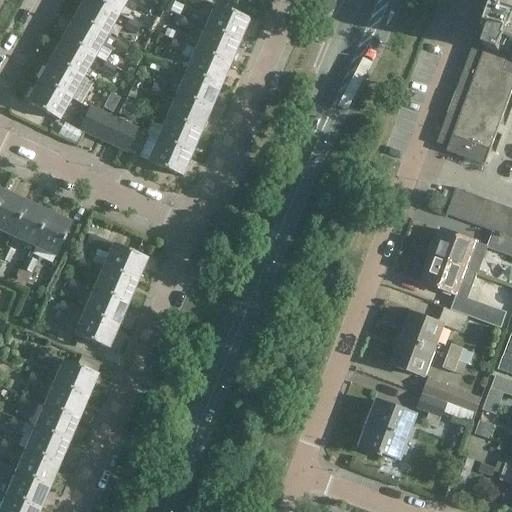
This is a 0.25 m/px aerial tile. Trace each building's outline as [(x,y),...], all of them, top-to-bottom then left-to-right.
[(81,4),(73,18),(77,20),(78,20),(101,33),(109,21),(113,23),(118,14),(113,12),(91,0),(88,0),(85,7),(81,4)] [(91,0),(113,12),(120,0),(121,0),(125,2),(125,0),(91,0)] [(145,13),(150,5),(141,0),(137,0),(134,7),(145,13)] [(199,10),(203,1),(200,0),(188,0),(187,4),(199,10)] [(511,0),(501,0),(491,29),(487,28),(487,30),(490,31),(484,47),(484,48),(446,151),(484,165),(511,90),(511,0)] [(204,28),(233,41),(238,43),(244,29),(239,27),(243,18),(214,5),(204,28)] [(189,32),(193,24),(181,18),(177,27),(189,32)] [(69,25),(61,39),(66,41),(90,54),(96,43),(100,45),(111,51),(111,50),(116,41),(106,35),(101,33),(78,20),(77,20),(73,28),(69,25)] [(133,34),(138,26),(127,20),(122,28),(133,34)] [(230,49),(233,41),(204,28),(194,50),(224,63),(224,64),(228,66),(234,51),(230,49)] [(57,46),(49,60),(54,62),(78,75),(85,63),(89,65),(94,57),(90,54),(66,41),(61,49),(57,46)] [(121,55),(126,47),(116,41),(111,50),(121,55)] [(180,55),(183,46),(172,41),(168,50),(180,55)] [(224,64),(224,63),(194,50),(185,73),(214,85),(214,86),(219,88),(225,74),(220,72),(224,64)] [(45,68),(38,81),(42,83),(66,96),(73,84),(77,86),(82,78),(78,75),(54,62),(49,70),(45,68)] [(98,70),(109,76),(114,68),(103,62),(98,70)] [(170,77),(174,68),(162,63),(158,72),(170,77)] [(214,86),(214,85),(185,73),(175,95),(205,108),(209,110),(215,96),(211,94),(214,86)] [(33,89),(26,102),(54,118),(61,105),(65,108),(70,99),(66,96),(42,83),(37,91),(33,89)] [(160,99),(164,90),(152,85),(149,94),(160,99)] [(110,94),(103,108),(111,112),(119,98),(110,94)] [(205,108),(175,95),(166,117),(195,130),(200,132),(206,118),(201,116),(205,108)] [(126,99),(118,114),(130,119),(137,104),(126,99)] [(89,107),(78,130),(99,139),(109,116),(89,107)] [(150,123),(145,135),(156,139),(186,152),(186,153),(190,154),(196,140),(192,138),(195,130),(166,117),(161,128),(150,123)] [(126,152),(137,129),(117,120),(106,143),(126,152)] [(186,153),(186,152),(156,139),(152,149),(157,151),(151,164),(180,177),(187,162),(182,161),(186,153)] [(455,190),(446,214),(458,218),(467,194),(455,190)] [(479,198),(467,194),(458,218),(470,223),(479,198)] [(10,201),(3,197),(2,197),(0,201),(0,231),(10,236),(24,207),(27,203),(12,196),(10,201)] [(490,203),(479,198),(470,223),(481,227),(490,203)] [(502,207),(490,203),(481,227),(493,231),(502,207)] [(32,211),(24,207),(10,236),(32,246),(46,217),(46,218),(48,213),(34,207),(32,211)] [(511,216),(511,210),(502,207),(493,231),(505,236),(511,216)] [(54,221),(46,218),(46,217),(32,246),(42,251),(44,247),(57,253),(70,224),(56,217),(54,221)] [(434,241),(429,256),(466,269),(477,273),(487,247),(476,243),(441,230),(437,242),(434,241)] [(487,247),(511,256),(511,238),(505,236),(493,231),(490,238),(487,247)] [(86,244),(98,249),(102,240),(90,235),(86,244)] [(97,250),(108,255),(102,267),(132,280),(131,280),(136,282),(142,268),(138,266),(141,257),(102,240),(98,249),(97,250)] [(0,258),(9,263),(14,251),(5,247),(0,258)] [(426,271),(422,283),(459,296),(457,301),(455,300),(451,309),(501,327),(506,312),(468,298),(477,273),(466,269),(429,256),(423,271),(426,271)] [(30,273),(36,261),(27,257),(22,269),(30,273)] [(87,271),(91,262),(79,257),(75,266),(87,271)] [(128,288),(131,280),(132,280),(102,267),(93,289),(122,302),(122,303),(126,304),(132,290),(128,288)] [(77,293),(81,285),(69,279),(66,288),(77,293)] [(119,311),(122,303),(122,302),(93,289),(83,312),(113,324),(112,325),(117,327),(123,312),(119,311)] [(68,316),(72,307),(60,302),(56,311),(68,316)] [(109,333),(112,325),(113,324),(83,312),(79,321),(83,323),(78,336),(107,349),(113,335),(109,333)] [(444,325),(437,323),(410,313),(401,339),(434,352),(444,325)] [(401,339),(391,365),(424,378),(434,352),(401,339)] [(451,345),(447,356),(458,361),(463,349),(451,345)] [(47,365),(51,356),(39,351),(35,359),(47,365)] [(447,356),(443,368),(454,372),(458,361),(447,356)] [(511,376),(511,361),(501,357),(496,371),(511,376)] [(92,373),(62,360),(53,383),(82,396),(86,398),(92,384),(88,382),(92,373)] [(38,387),(41,378),(30,373),(26,382),(38,387)] [(489,390),(511,398),(511,383),(493,377),(489,390)] [(425,387),(422,395),(445,404),(475,414),(480,400),(428,380),(425,387)] [(79,404),(82,396),(53,383),(43,405),(73,418),(72,418),(77,420),(83,406),(79,404)] [(445,404),(422,395),(420,402),(418,408),(429,413),(425,423),(436,428),(445,404)] [(28,409),(32,401),(20,396),(16,404),(28,409)] [(367,429),(369,430),(362,449),(382,456),(383,454),(399,460),(416,415),(377,401),(367,429)] [(69,426),(72,418),(73,418),(43,405),(34,428),(63,440),(63,441),(67,443),(73,428),(69,426)] [(19,432),(22,423),(11,418),(7,427),(19,432)] [(479,422),(475,435),(489,440),(494,427),(479,422)] [(60,449),(63,441),(63,440),(34,428),(24,450),(54,463),(53,463),(58,465),(64,451),(60,449)] [(0,450),(9,454),(13,445),(1,440),(0,442),(0,450)] [(54,473),(50,471),(53,463),(54,463),(24,450),(15,472),(44,485),(48,487),(54,473)] [(473,461),(460,457),(452,479),(465,484),(473,461)] [(503,471),(511,474),(511,463),(506,462),(503,471)] [(0,475),(0,477),(11,482),(5,494),(35,507),(35,508),(39,509),(45,495),(41,493),(44,485),(15,472),(3,467),(0,475)] [(511,474),(503,471),(500,480),(511,484),(511,474)] [(35,507),(5,494),(0,492),(0,503),(6,506),(2,511),(32,511),(35,508),(35,507)]
